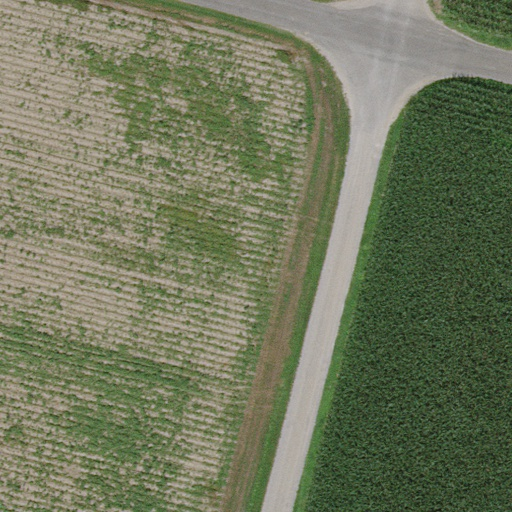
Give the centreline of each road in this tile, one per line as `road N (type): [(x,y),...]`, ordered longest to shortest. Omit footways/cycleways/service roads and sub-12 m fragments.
road 1 (track): [(277,511),(407,0)]
road 2 (unclassified): [(511,69),(236,0)]
